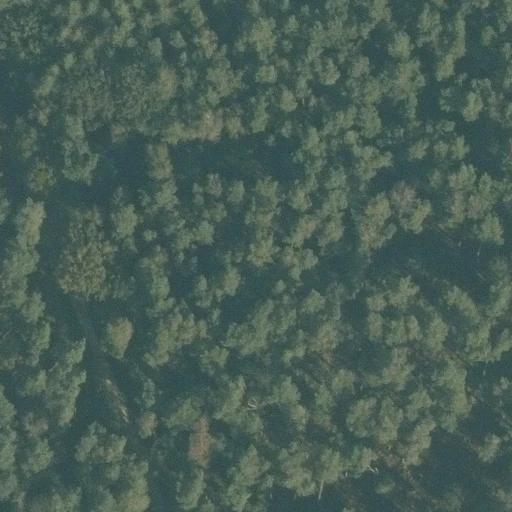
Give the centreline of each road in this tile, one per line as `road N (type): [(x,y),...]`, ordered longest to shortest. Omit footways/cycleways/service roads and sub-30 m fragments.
road 1 (track): [(0,137),(155,511)]
road 2 (unknown): [(0,210),(129,511)]
